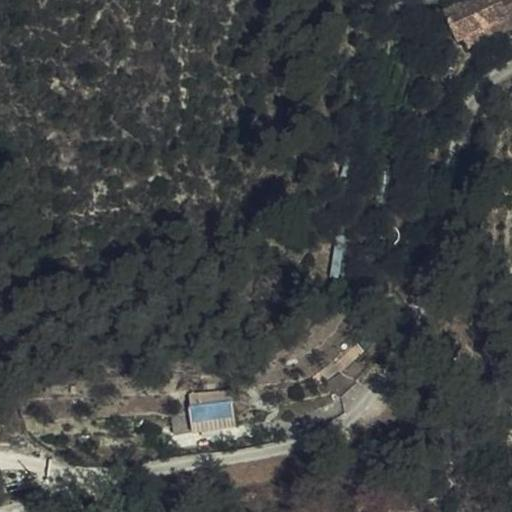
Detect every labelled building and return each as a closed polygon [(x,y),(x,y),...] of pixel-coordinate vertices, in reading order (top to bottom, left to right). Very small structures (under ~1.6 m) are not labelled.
[(493,24),(511,15),(511,0),(465,0),(442,11),(457,42),(464,39),(493,24)] [(511,27),(511,15),(493,24),(498,34),(511,27)] [(498,34),(493,24),(464,39),(468,48),(498,34)] [(342,397),(355,381),(331,367),(317,377),(342,397)] [(189,416),(192,433),(193,435),(235,427),(232,413),(229,399),(189,404),(188,413),(189,416)] [(172,418),(174,436),(192,433),(189,416),(172,418)]
